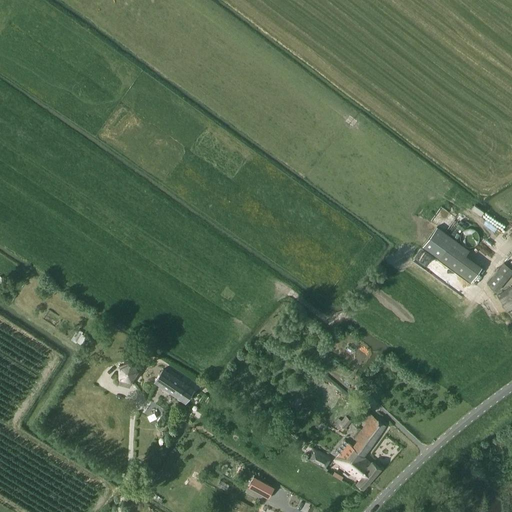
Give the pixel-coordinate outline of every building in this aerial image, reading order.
[(455,224),(452,236),(457,237),(461,225),(455,224)] [(436,227),(422,246),(431,252),(439,258),(448,245),(453,239),(445,233),(436,227)] [(496,291),(511,272),(511,269),(504,263),(487,283),(496,291)] [(511,285),(497,295),(506,311),(511,307),(511,285)] [(78,329),(71,339),(83,347),(89,338),(82,334),(83,332),(78,329)] [(131,361),(119,365),(120,378),(121,378),(130,381),(131,381),(138,371),(131,361)] [(185,402),(194,390),(163,369),(155,382),(185,402)] [(385,425),(373,415),(370,413),(364,420),(367,422),(355,438),(358,441),(353,447),(348,443),(334,460),(359,480),(357,483),(363,489),(381,469),(372,461),(371,463),(362,455),(385,425)] [(345,429),(352,420),(346,415),(341,421),(338,418),(334,424),(339,428),(341,426),(345,429)] [(326,467),(330,458),(315,450),(310,459),(326,467)] [(194,471),(191,477),(197,480),(200,474),(194,471)] [(230,494),(236,482),(221,475),(216,486),(230,494)] [(254,476),(248,487),(268,499),(274,488),(254,476)] [(191,479),(188,485),(194,488),(197,482),(191,479)] [(274,498),(299,509),(305,497),(279,486),(274,498)]
